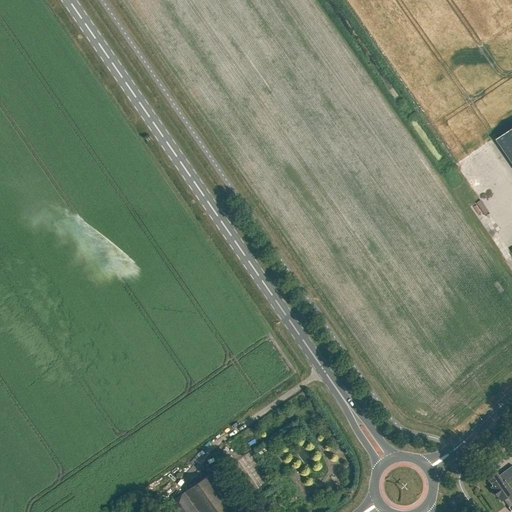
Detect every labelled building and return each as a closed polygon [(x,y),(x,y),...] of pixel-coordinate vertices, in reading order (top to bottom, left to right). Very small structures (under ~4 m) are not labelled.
[(511,127),(496,139),(511,163),(511,127)] [(300,462),(308,458),(300,442),(292,446),(300,462)] [(503,472),(499,476),(503,482),(505,481),(507,484),(510,482),(503,472)] [(239,511),(212,473),(168,504),(173,511),(239,511)] [(489,478),(488,479),(494,488),(492,489),(493,490),(493,493),(495,496),(497,496),(501,502),(504,499),(509,507),(509,508),(511,511),(511,490),(507,484),(505,481),(503,482),(499,476),(496,473),(495,474),(493,473),(490,476),(489,478)]
